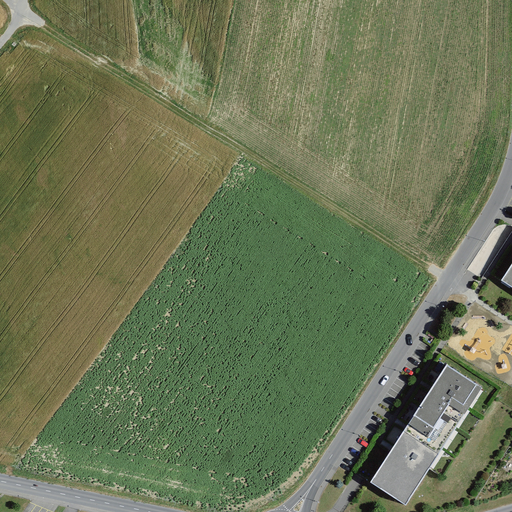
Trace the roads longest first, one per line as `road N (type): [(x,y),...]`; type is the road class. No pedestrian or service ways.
road 1 (residential): [(511,162),(489,215),(296,511)]
road 2 (tertiary): [(0,481),(149,511)]
